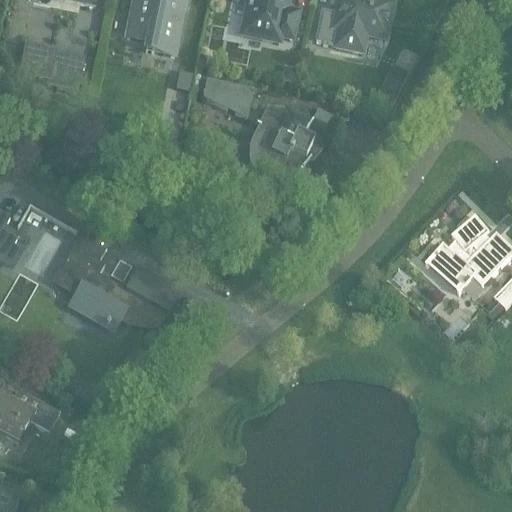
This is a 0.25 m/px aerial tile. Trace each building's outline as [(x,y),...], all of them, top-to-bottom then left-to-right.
[(50,0),(51,1),(94,9),(95,0),(50,0)] [(182,0),(133,0),(126,41),(146,45),(145,54),(174,60),(185,3),(182,2),(182,0)] [(285,12),(287,0),(234,0),(234,1),(248,4),(242,31),(263,35),(262,41),(279,44),(280,38),(292,41),(297,15),(285,12)] [(339,0),(336,17),(321,14),(315,43),(335,47),(335,49),(361,55),(365,37),(384,41),(391,6),(369,2),(369,1),(368,1),(367,2),(360,1),(359,0),(339,0)] [(76,94),(82,64),(54,58),(55,54),(25,48),(19,77),(48,83),(47,88),(76,94)] [(296,85),(298,72),(284,69),(281,82),(296,85)] [(178,74),(175,92),(188,94),(192,77),(178,74)] [(252,94),(206,83),(203,100),(202,101),(246,122),(246,121),(245,120),(250,94),(252,95),(252,94)] [(386,84),(378,102),(392,109),(401,91),(386,84)] [(313,119),(310,124),(288,113),(285,118),(267,109),(258,127),(255,125),(255,127),(265,132),(258,147),(256,154),(256,160),(258,167),(262,172),(290,185),(311,160),(310,159),(309,160),(307,158),(313,145),(320,149),(328,133),(312,125),(314,119),(313,119)] [(164,129),(161,142),(176,145),(178,132),(164,129)] [(9,221),(0,215),(0,263),(12,271),(22,253),(13,248),(19,238),(4,230),(9,221)] [(444,250),(426,270),(459,299),(474,282),(482,289),(492,279),(510,261),(511,259),(511,254),(495,239),(491,244),(486,240),(489,237),(477,222),(452,243),(456,247),(449,255),(444,250)] [(76,310),(93,319),(91,322),(112,334),(118,323),(134,332),(136,327),(146,333),(149,328),(158,333),(171,309),(168,307),(176,294),(141,276),(134,289),(131,288),(128,293),(125,298),(119,295),(119,294),(99,282),(104,273),(99,270),(107,256),(82,242),(56,288),(81,302),(76,310)] [(511,307),(511,286),(506,293),(496,303),(506,313),(511,307)] [(30,429),(48,440),(60,420),(18,396),(13,405),(0,397),(0,438),(18,449),(30,429)] [(0,511),(16,511),(20,500),(0,493),(0,511)]
